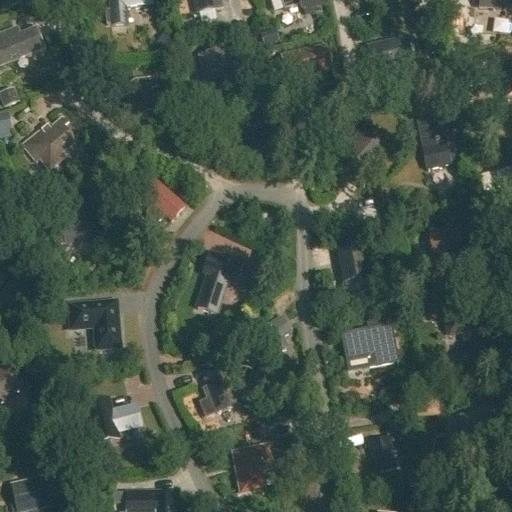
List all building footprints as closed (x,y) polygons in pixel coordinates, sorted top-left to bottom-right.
[(108,0),(110,28),(126,27),(125,12),(143,11),(143,14),(151,14),(151,5),(143,6),(142,0),(108,0)] [(219,0),(192,0),(196,17),(222,11),(219,0)] [(279,0),(284,14),(300,9),(302,14),(320,8),(317,0),(279,0)] [(511,0),(479,0),(479,8),(508,10),(507,18),(511,18),(511,0)] [(420,28),(418,18),(412,20),(414,29),(420,28)] [(480,25),(482,38),(498,36),(497,23),(480,25)] [(0,36),(0,68),(38,54),(34,41),(32,41),(29,33),(15,39),(12,32),(0,36)] [(274,45),(271,34),(261,37),(264,48),(274,45)] [(394,88),(433,79),(424,40),(385,49),(394,88)] [(179,44),(172,54),(182,61),(189,51),(179,44)] [(331,76),(324,48),(279,58),(287,91),(311,85),(310,81),(331,76)] [(205,58),(204,52),(196,54),(205,94),(224,90),(217,55),(205,58)] [(459,72),(464,91),(477,87),(472,68),(459,72)] [(490,88),(498,86),(503,103),(511,100),(511,72),(488,79),(490,88)] [(157,113),(149,93),(157,90),(154,80),(122,92),(133,122),(157,113)] [(277,99),(274,86),(263,88),(266,101),(277,99)] [(0,95),(0,110),(1,113),(18,108),(12,91),(0,95)] [(41,134),(22,149),(35,166),(39,163),(48,175),(59,166),(64,162),(61,158),(74,147),(63,133),(70,127),(64,121),(54,129),(51,126),(46,129),(47,131),(42,135),(41,134)] [(240,166),(258,168),(264,131),(263,131),(264,129),(260,129),(260,131),(254,130),(255,122),(247,121),(240,166)] [(342,181),(343,180),(349,185),(351,184),(357,189),(368,177),(361,172),(377,153),(373,150),(376,145),(371,141),(375,136),(367,129),(359,138),(357,136),(350,145),(356,150),(335,173),(342,178),(340,180),(342,181)] [(422,153),(426,173),(449,169),(456,167),(452,147),(459,146),(457,134),(442,137),(444,148),(422,153)] [(505,186),(509,201),(511,199),(511,179),(504,181),(503,176),(497,178),(499,187),(505,186)] [(146,220),(153,226),(157,226),(163,219),(171,225),(183,210),(154,185),(141,200),(152,209),(146,216),(146,220)] [(447,193),(450,206),(464,202),(461,190),(447,193)] [(0,199),(0,213),(8,209),(2,198),(0,199)] [(85,224),(84,225),(81,213),(57,219),(61,232),(50,235),(54,250),(90,241),(85,224)] [(471,236),(432,241),(435,265),(474,259),(471,236)] [(361,248),(335,253),(341,287),(367,282),(361,248)] [(196,312),(214,318),(225,284),(236,288),(242,268),(208,257),(201,276),(207,278),(196,312)] [(50,297),(51,309),(62,308),(61,296),(50,297)] [(286,312),(293,325),(304,318),(297,306),(286,312)] [(114,308),(71,311),(72,331),(95,329),(96,336),(93,336),(95,354),(112,353),(112,350),(117,350),(114,308)] [(464,334),(469,359),(491,354),(482,311),(446,318),(449,337),(464,334)] [(257,346),(262,353),(269,349),(270,351),(272,350),(276,357),(287,351),(281,341),(290,336),(281,321),(244,344),(248,351),(257,346)] [(390,329),(339,339),(340,341),(343,340),(347,366),(367,362),(369,370),(395,365),(396,367),(398,367),(390,329)] [(0,373),(0,406),(32,383),(28,376),(18,384),(6,369),(0,373)] [(202,383),(216,416),(240,406),(227,374),(202,383)] [(458,421),(463,441),(465,440),(469,454),(483,450),(479,436),(508,429),(500,401),(490,403),(492,412),(458,421)] [(117,443),(115,436),(139,429),(134,410),(110,416),(107,404),(84,410),(94,448),(117,443)] [(264,430),(257,432),(258,441),(266,440),(264,430)] [(368,446),(375,475),(399,469),(394,448),(401,447),(397,430),(385,433),(387,441),(368,446)] [(234,457),(242,495),(263,491),(259,473),(274,469),(269,449),(234,457)] [(38,511),(51,509),(48,495),(56,493),(53,481),(45,483),(45,482),(10,490),(13,504),(18,503),(19,511),(38,511)] [(162,511),(162,496),(124,496),(124,511),(162,511)] [(123,507),(123,497),(112,497),(112,507),(123,507)] [(438,497),(437,509),(449,510),(450,498),(438,497)]
